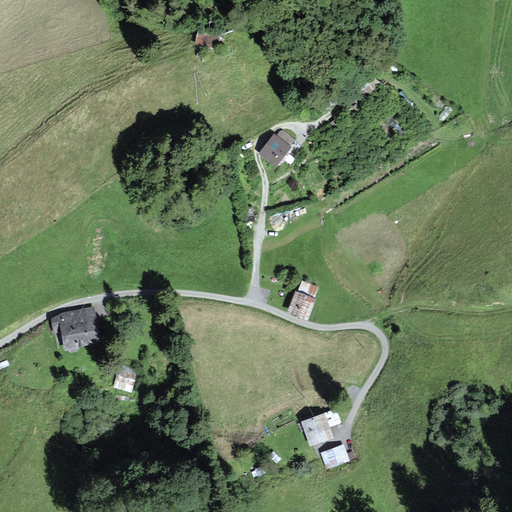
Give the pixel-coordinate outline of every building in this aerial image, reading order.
[(217,43),(216,39),(225,38),(224,29),(202,32),(203,45),(217,43)] [(296,140),(283,130),(278,137),(275,135),(260,153),(276,165),(296,140)] [(318,287),(302,281),(298,292),(296,291),(288,312),(307,319),(318,287)] [(100,340),(93,309),(51,318),(55,333),(57,332),(62,331),(66,348),(100,340)] [(140,372),(120,366),(113,387),(133,394),(140,372)] [(341,422),(336,409),(301,421),(310,445),(332,437),(328,426),(341,422)] [(348,460),(343,445),(322,453),(328,468),(348,460)]
